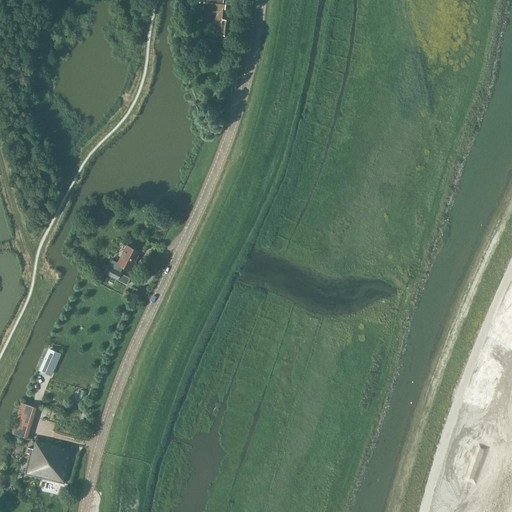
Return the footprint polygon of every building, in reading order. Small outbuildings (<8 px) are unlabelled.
[(214,34),(230,36),(232,20),(223,19),(224,9),(225,9),(226,0),(203,0),(202,14),(217,16),(214,34)] [(133,267),(132,266),(139,252),(127,246),(118,263),(112,260),(109,266),(108,266),(104,273),(118,280),(121,273),(120,272),(123,267),(131,271),(133,267)] [(130,292),(133,285),(125,283),(123,290),(130,292)] [(134,301),(136,297),(127,292),(125,296),(134,301)] [(48,350),(40,370),(51,375),(60,355),(48,350)] [(21,403),(12,434),(25,438),(34,407),(21,403)] [(34,449),(31,449),(25,474),(65,484),(73,449),(36,440),(34,449)]
